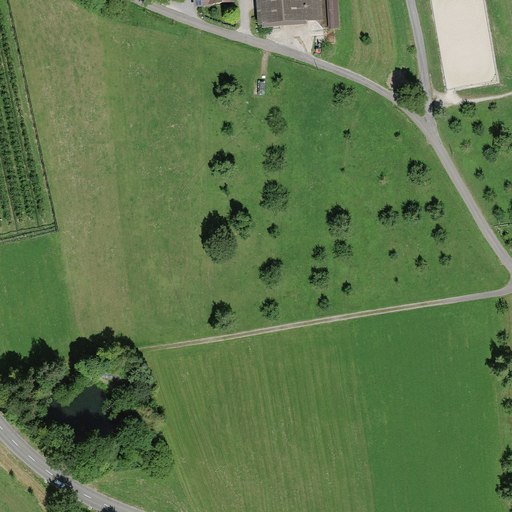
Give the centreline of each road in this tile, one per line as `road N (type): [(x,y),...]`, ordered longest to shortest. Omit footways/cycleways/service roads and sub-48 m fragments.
road 1 (track): [(511,285),(96,357),(74,365),(64,382)]
road 2 (unclassified): [(426,120),(373,86),(137,0)]
road 3 (unclassified): [(426,120),(483,230),(511,266)]
road 4 (tertiary): [(121,511),(43,468),(0,426)]
road 5 (track): [(408,0),(426,120)]
